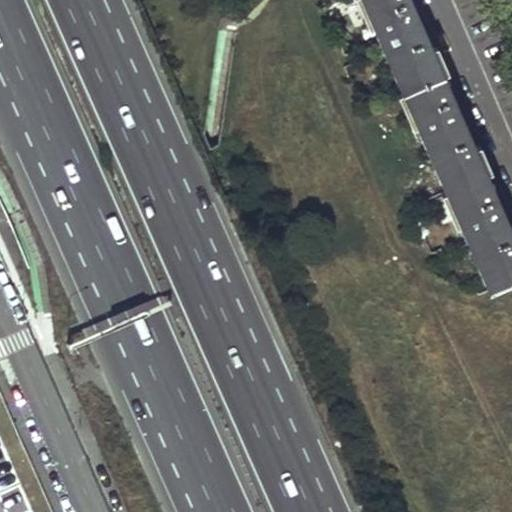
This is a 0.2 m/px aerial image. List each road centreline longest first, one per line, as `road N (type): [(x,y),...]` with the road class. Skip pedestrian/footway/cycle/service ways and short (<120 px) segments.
road 1 (motorway): [(300,511),(77,0)]
road 2 (motorway): [(0,7),(224,511)]
road 3 (tertiary): [(0,297),(94,511)]
road 4 (residential): [(437,0),(511,170)]
